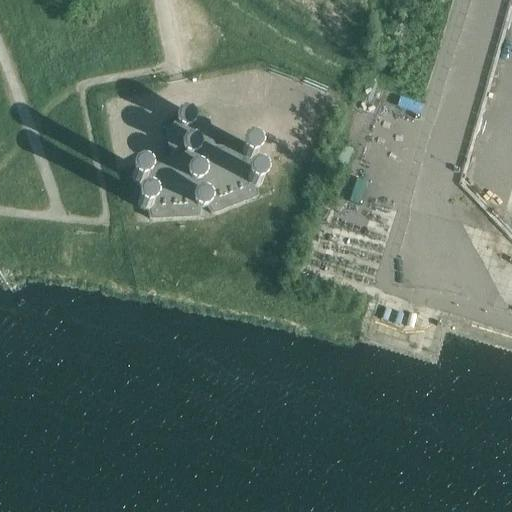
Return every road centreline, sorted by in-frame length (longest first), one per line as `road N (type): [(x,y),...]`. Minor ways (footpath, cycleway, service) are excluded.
road 1 (motorway): [(295,511),(186,0)]
road 2 (motorway): [(129,0),(237,511)]
road 3 (unclassified): [(263,105),(358,111),(511,155)]
